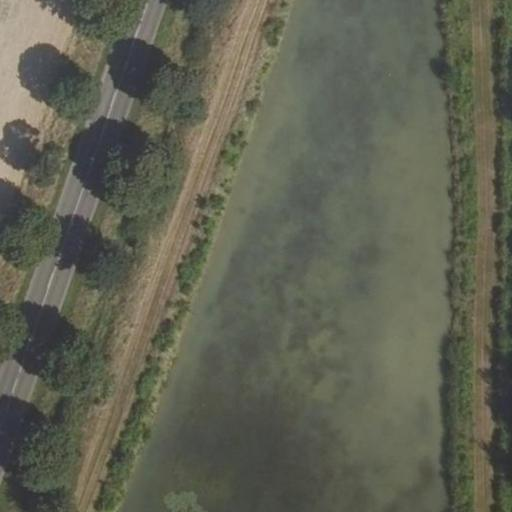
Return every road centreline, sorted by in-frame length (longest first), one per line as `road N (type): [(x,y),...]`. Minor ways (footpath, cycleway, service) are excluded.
road 1 (tertiary): [(156,0),(0,466)]
road 2 (track): [(83,0),(0,249)]
